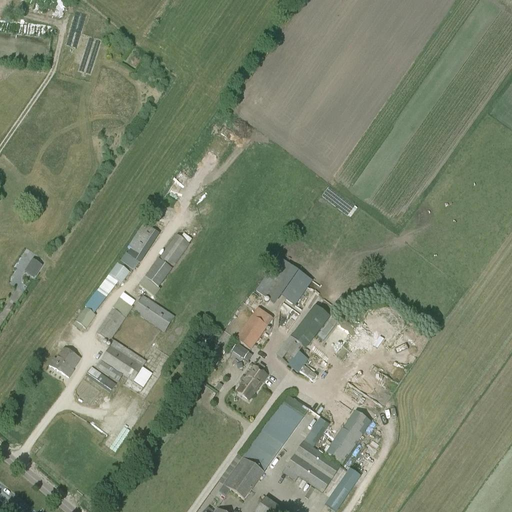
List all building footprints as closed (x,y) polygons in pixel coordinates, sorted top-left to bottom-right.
[(158,233),(143,223),(127,249),(141,259),(158,233)] [(157,259),(144,279),(138,287),(152,297),(171,270),(189,245),(176,235),(158,260),(157,259)] [(120,264),(133,272),(138,264),(126,255),(120,264)] [(283,259),(260,293),(277,305),(282,297),(296,306),(314,280),(283,259)] [(33,278),(41,266),(33,261),(25,272),(33,278)] [(129,273),(117,264),(107,277),(120,285),(129,273)] [(174,317),(143,297),(132,313),(164,334),(174,317)] [(288,366),(299,373),(309,358),(294,348),(298,343),(308,349),(331,316),(314,305),(278,357),(289,364),(288,366)] [(95,316),(85,309),(72,326),(80,332),(83,328),(86,330),(95,316)] [(112,311),(96,334),(109,343),(111,339),(125,319),(112,311)] [(234,341),(250,352),(267,327),(251,316),(234,341)] [(146,362),(114,341),(100,362),(101,363),(97,369),(118,383),(122,376),(132,383),(133,383),(142,389),(152,375),(142,368),(146,362)] [(250,353),(238,345),(233,352),(245,360),(250,353)] [(80,359),(63,349),(56,360),(54,359),(49,366),(67,378),(80,359)] [(267,377),(253,366),(240,384),(241,385),(235,393),(248,403),(253,395),(254,396),(267,377)] [(115,385),(91,368),(85,377),(109,394),(115,385)] [(355,404),(368,382),(360,377),(358,380),(349,374),(337,394),(355,404)] [(241,459),(262,474),(302,419),(280,403),(241,459)] [(354,412),(325,454),(337,463),(341,466),(361,437),(371,423),(354,412)] [(105,446),(116,452),(125,434),(113,428),(105,446)] [(303,442),(282,473),(294,482),(298,477),(322,494),(340,467),(303,442)] [(262,474),(241,459),(222,486),(244,502),(263,475),(262,474)] [(329,498),(324,506),(333,511),(335,511),(360,476),(349,469),(347,472),(329,498)] [(284,511),(265,499),(255,511),(284,511)]
